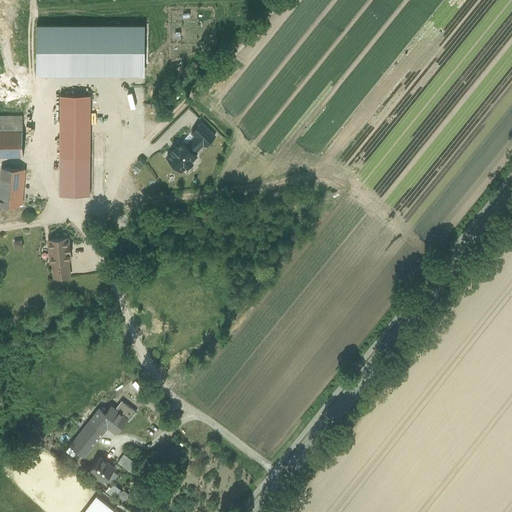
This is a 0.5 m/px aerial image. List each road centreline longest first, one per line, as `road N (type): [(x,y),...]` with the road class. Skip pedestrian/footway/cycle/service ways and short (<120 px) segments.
road 1 (tertiary): [(257,511),(511,194)]
road 2 (track): [(68,218),(106,265),(147,370),(272,471)]
road 3 (track): [(93,203),(328,168),(405,219)]
road 4 (track): [(68,218),(93,203),(281,0)]
road 5 (unknown): [(81,431),(0,258)]
